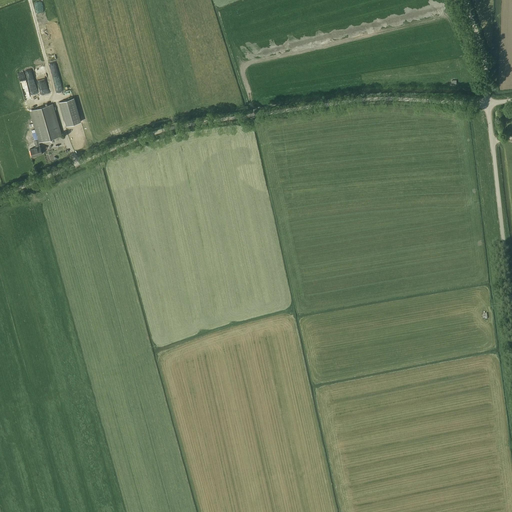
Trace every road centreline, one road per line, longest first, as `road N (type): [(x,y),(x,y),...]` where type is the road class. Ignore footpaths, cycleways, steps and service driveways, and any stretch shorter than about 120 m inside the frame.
road 1 (unclassified): [(487,103),(362,100),(175,127),(0,197)]
road 2 (unclassified): [(511,311),(487,103)]
